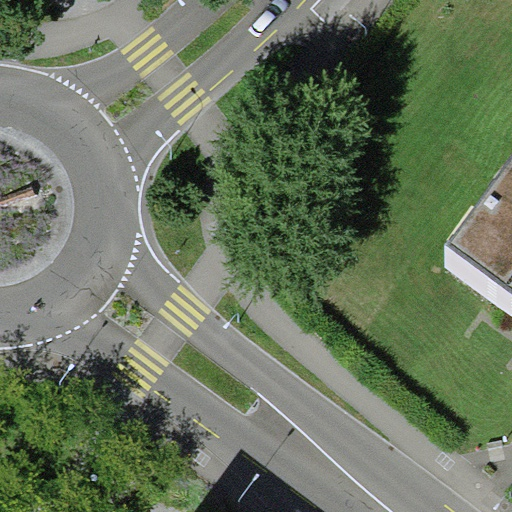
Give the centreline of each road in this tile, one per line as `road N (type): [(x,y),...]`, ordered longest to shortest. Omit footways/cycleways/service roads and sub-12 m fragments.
road 1 (residential): [(391,511),(81,281)]
road 2 (residential): [(248,0),(85,138)]
road 3 (residential): [(81,281),(98,255),(108,195),(85,138)]
